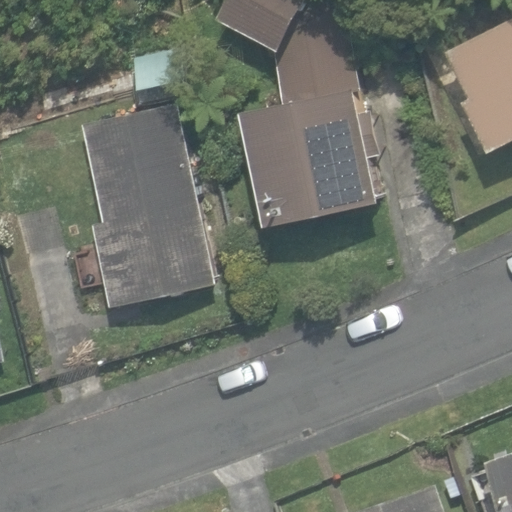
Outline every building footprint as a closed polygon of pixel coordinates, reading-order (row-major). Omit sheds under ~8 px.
[(256,108),(279,222),(394,198),(353,0),(237,0),(230,13),(279,38),(292,100),(256,108)] [(511,23),(465,48),(487,91),(476,97),(503,150),(511,145),(511,23)] [(194,45),(145,53),(153,97),(201,89),(194,45)] [(102,222),(120,306),(226,283),(186,100),(91,121),(113,220),(102,222)] [(63,241),(11,252),(28,330),(80,319),(63,241)] [(0,360),(14,357),(0,302),(0,360)] [(511,452),(503,456),(511,481),(511,452)] [(455,511),(445,481),(353,511),(455,511)]
